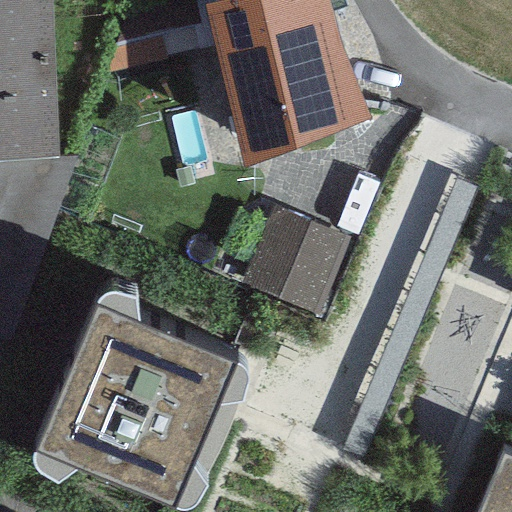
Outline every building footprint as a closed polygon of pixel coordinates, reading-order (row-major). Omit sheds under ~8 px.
[(48,0),(0,0),(0,149),(53,147),(48,0)] [(331,0),(207,0),(246,154),(364,105),(331,0)] [(124,69),(196,61),(190,10),(119,18),(124,69)] [(344,235),(279,210),(250,285),(315,310),(344,235)] [(233,351),(98,294),(39,436),(174,492),(233,351)] [(511,511),(511,447),(503,444),(475,511),(511,511)]
